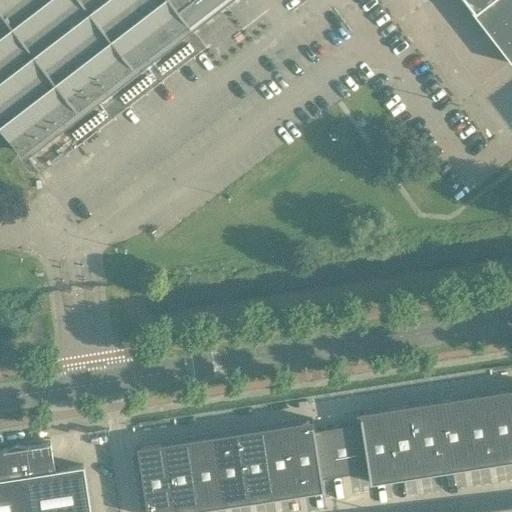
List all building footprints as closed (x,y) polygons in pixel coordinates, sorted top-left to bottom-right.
[(511,0),(0,0),(0,124),(18,148),(20,151),(217,0),(463,0),(511,62),(511,0)] [(511,386),(359,410),(360,422),(368,470),(370,482),(511,459),(511,386)] [(312,418),(136,445),(146,511),(174,511),(323,489),(321,477),(314,430),(312,418)] [(360,422),(314,430),(321,477),(368,470),(360,422)] [(50,441),(25,445),(25,444),(15,443),(15,445),(25,511),(90,511),(83,464),(54,469),(50,441)] [(0,511),(25,511),(15,445),(15,443),(6,447),(6,448),(0,448),(0,511)]
